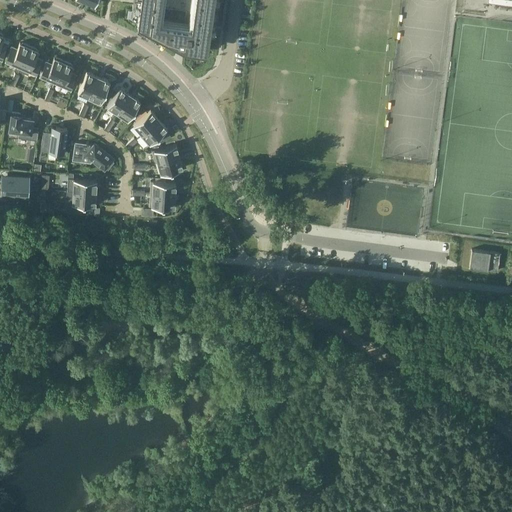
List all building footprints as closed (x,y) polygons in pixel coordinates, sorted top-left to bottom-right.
[(185,41),(184,47),(207,50),(213,0),(133,0),(131,19),(168,38),(185,41)] [(11,46),(5,59),(20,66),(21,66),(30,45),(22,42),(22,43),(20,42),(17,48),(11,46)] [(20,66),(19,70),(28,74),(30,70),(36,72),(42,59),(36,56),(38,50),(36,49),(37,48),(30,45),(21,66),(20,66)] [(45,61),(40,74),(55,81),(64,60),(57,57),(56,58),(54,57),(52,63),(45,61)] [(64,60),(55,81),(70,87),(76,74),(70,71),(73,65),(71,64),(71,63),(64,60)] [(87,71),(78,92),(89,97),(98,76),(87,72),(87,71)] [(89,97),(88,99),(99,104),(100,104),(110,81),(109,81),(98,76),(89,97)] [(112,94),(106,102),(108,104),(107,106),(117,112),(130,94),(120,87),(119,87),(114,95),(112,94)] [(130,94),(117,112),(127,119),(128,120),(140,100),(130,94)] [(150,109),(133,124),(134,125),(141,133),(142,134),(159,119),(151,110),(150,109)] [(11,114),(9,129),(19,131),(19,137),(37,139),(38,127),(32,126),(33,119),(20,117),(21,115),(20,115),(20,113),(12,112),(12,114),(11,114)] [(141,133),(140,135),(148,144),(148,145),(151,142),(155,145),(171,136),(165,129),(167,128),(167,127),(166,128),(159,119),(142,134),(141,133)] [(43,131),(41,147),(42,147),(56,149),(64,150),(64,153),(65,150),(66,140),(68,128),(52,125),(51,132),(43,131)] [(75,142),(72,160),(80,161),(81,154),(85,154),(104,170),(106,167),(108,169),(113,161),(112,160),(114,158),(94,143),(89,149),(82,148),(82,143),(75,142)] [(176,143),(152,150),(155,162),(158,162),(157,161),(179,155),(176,144),(176,143)] [(179,155),(157,161),(158,162),(161,173),(160,173),(161,173),(170,171),(170,173),(178,171),(178,169),(183,167),(182,167),(179,155)] [(3,177),(2,192),(10,193),(10,196),(19,197),(19,195),(29,195),(29,185),(27,185),(28,174),(7,173),(7,178),(3,177)] [(68,178),(67,190),(95,192),(96,180),(96,179),(74,178),(68,178)] [(151,181),(150,193),(175,195),(175,182),(176,182),(150,180),(150,181),(151,181)] [(67,190),(66,211),(80,212),(80,204),(95,204),(95,192),(67,190)] [(149,205),(149,206),(161,207),(161,209),(169,210),(169,207),(174,208),(174,207),(175,195),(150,193),(149,205)] [(472,249),(469,266),(486,269),(487,269),(497,270),(500,253),(490,251),(489,251),(472,249)]
